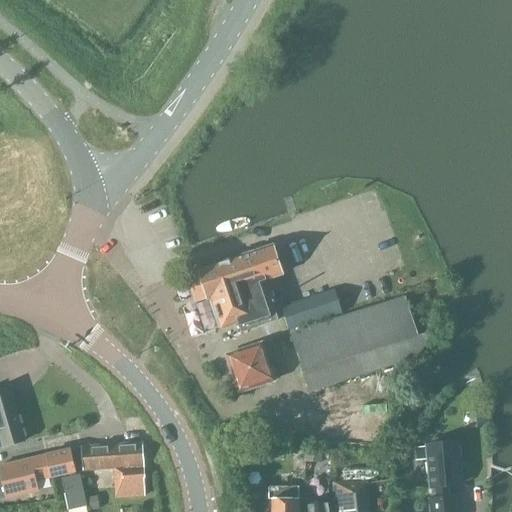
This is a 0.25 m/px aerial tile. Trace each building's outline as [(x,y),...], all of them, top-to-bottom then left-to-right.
[(240,333),(278,320),(265,280),(284,273),(275,245),(199,270),(219,330),(237,324),(240,333)] [(336,291),(291,305),(283,307),(291,331),(344,315),(336,291)] [(419,296),(291,338),(309,393),(420,356),(431,333),(419,296)] [(272,382),(260,345),(226,356),(237,393),(272,382)] [(0,448),(25,441),(9,387),(0,390),(0,448)] [(142,442),(82,446),(83,469),(122,467),(123,484),(145,482),(142,442)] [(430,499),(431,511),(455,511),(454,497),(448,498),(447,486),(461,485),(457,443),(427,445),(431,487),(436,487),(437,499),(430,499)] [(70,450),(46,455),(51,478),(65,475),(73,473),(75,472),(70,450)] [(46,455),(0,465),(0,466),(8,499),(38,491),(36,481),(51,478),(46,455)] [(66,478),(62,479),(69,510),(86,506),(79,475),(74,476),(73,473),(65,475),(66,478)] [(369,511),(367,484),(334,484),(333,511),(369,511)] [(97,497),(88,498),(90,511),(99,510),(97,497)] [(298,511),(299,501),(272,501),(271,511),(298,511)] [(330,511),(330,502),(300,506),(300,511),(330,511)]
